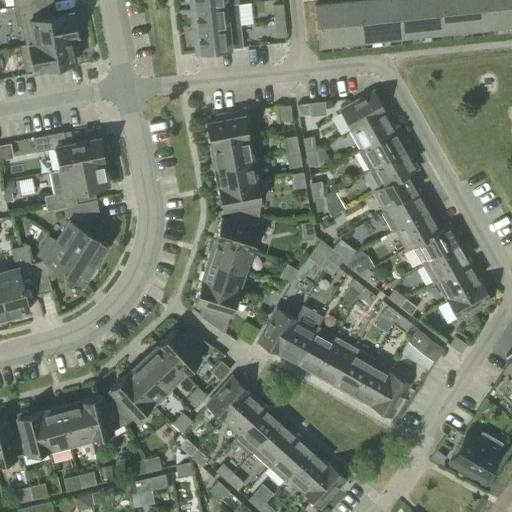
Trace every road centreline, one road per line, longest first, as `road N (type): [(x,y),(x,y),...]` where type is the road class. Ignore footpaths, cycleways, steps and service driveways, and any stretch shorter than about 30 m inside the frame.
road 1 (residential): [(0,353),(88,327),(132,282),(144,257),(149,202),(126,88)]
road 2 (residential): [(511,295),(383,63),(300,69)]
road 3 (residential): [(375,511),(511,302)]
road 4 (residential): [(300,69),(126,88)]
road 5 (residential): [(126,88),(0,113)]
